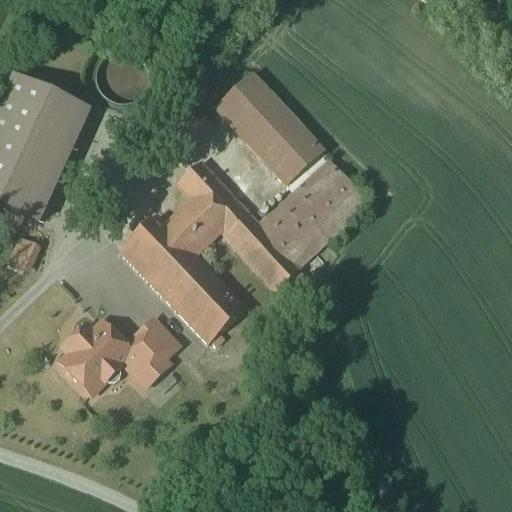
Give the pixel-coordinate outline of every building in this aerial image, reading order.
[(437,0),(418,0),(431,9),(437,0)] [(146,93),(148,83),(146,73),(140,64),(131,58),(121,57),(111,59),(102,65),(96,74),(95,84),(97,94),(103,103),(112,108),(122,110),(132,108),(141,102),(146,93)] [(322,159),(249,80),(214,113),(286,191),(322,159)] [(86,118),(12,84),(0,109),(0,212),(35,229),(86,118)] [(188,108),(153,141),(155,143),(165,154),(167,156),(202,124),(188,108)] [(165,154),(155,143),(148,150),(158,160),(165,154)] [(322,159),(286,191),(294,199),(329,167),(322,159)] [(294,199),(258,232),(199,167),(176,189),(190,204),(163,231),(154,222),(119,256),(158,297),(193,263),(220,237),(287,310),(310,288),(296,272),(366,207),(329,167),(294,199)] [(13,242),(1,269),(23,279),(36,252),(13,242)] [(243,315),(193,263),(158,297),(208,349),(211,347),(215,351),(222,344),(218,340),(243,315)] [(176,351),(152,325),(134,342),(136,343),(125,354),(132,361),(122,370),(144,393),(168,370),(163,365),(176,351)] [(91,336),(85,331),(61,354),(67,359),(58,368),(90,401),(122,370),(132,361),(125,354),(100,328),(91,336)] [(306,368),(297,370),(300,393),(310,391),(306,368)]
